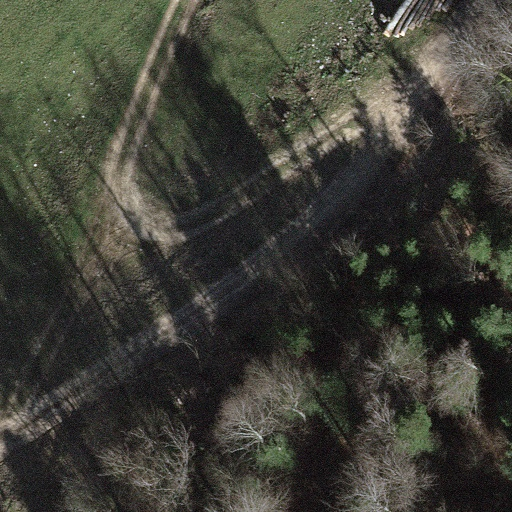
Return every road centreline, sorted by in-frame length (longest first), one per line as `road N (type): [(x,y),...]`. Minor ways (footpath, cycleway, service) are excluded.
road 1 (track): [(0,443),(257,278),(511,56)]
road 2 (track): [(26,429),(200,0)]
road 3 (track): [(112,207),(146,233),(196,235),(260,201),(403,96),(506,60)]
